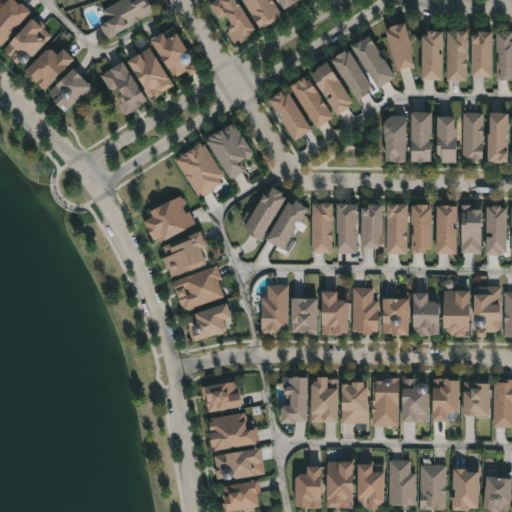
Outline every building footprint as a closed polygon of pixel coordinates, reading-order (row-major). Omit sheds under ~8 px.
[(0,9),(7,0),(13,0),(19,5),(21,3),(31,12),(1,47),(0,46),(0,9)] [(119,0),(148,0),(155,12),(106,39),(98,24),(106,20),(101,10),(119,0)] [(236,0),(258,32),(242,44),(240,40),(236,43),(209,4),(215,0),(236,0)] [(269,25),(262,30),(242,0),(273,0),(283,15),(269,25)] [(300,0),(299,1),(298,0),(296,0),(285,8),(278,0),(300,0)] [(35,19),(40,24),(41,22),(45,26),(44,28),(46,30),(45,31),(51,36),(47,41),(50,44),(29,67),(23,62),(20,65),(3,50),(10,42),(12,44),(35,19)] [(412,65),(395,70),(383,29),(388,27),(387,26),(403,21),(412,52),(409,53),(412,65)] [(173,28),(178,36),(182,34),(198,62),(195,64),(199,71),(191,76),(189,71),(176,79),(155,42),(166,35),(165,32),(173,28)] [(433,29),(441,30),(441,48),(436,48),(437,53),(441,53),(441,79),(419,79),(418,34),(425,34),(425,29),(433,29)] [(466,30),(467,81),(447,81),(447,30),(466,30)] [(483,30),(490,31),(490,61),(493,61),(493,77),(484,77),(484,74),(469,74),(469,42),(468,42),(468,33),(477,33),(477,30),(483,30)] [(511,30),(511,75),(510,75),(510,79),(496,79),(495,31),(511,30)] [(377,53),(380,57),(382,57),(393,76),(380,85),(381,87),(378,89),(365,69),(363,70),(348,45),(367,33),(379,52),(377,53)] [(149,47),(173,85),(152,99),(127,61),(149,47)] [(341,48),(343,52),(346,49),(369,84),(365,87),(368,92),(357,100),(341,74),(339,76),(328,59),(334,56),(332,54),(341,48)] [(66,50),(77,61),(53,85),(51,84),(45,90),(33,79),(35,77),(30,71),(50,50),(56,50),(61,56),(66,50)] [(123,61),(148,101),(126,115),(101,75),(123,61)] [(324,61),(351,101),(347,104),(349,107),(335,116),(324,99),(326,97),(325,94),(322,96),(308,74),(313,71),(312,69),(324,61)] [(77,70),(93,88),(67,112),(48,93),(58,84),(60,86),(77,70)] [(302,77),(304,81),(309,78),(334,118),(316,129),(289,85),(302,77)] [(277,89),(281,94),(285,91),(310,130),(293,141),(266,99),(271,96),(270,93),(277,89)] [(430,111),(427,161),(407,160),(409,110),(430,111)] [(499,111),(506,112),(506,133),(504,133),(506,152),(504,152),(504,161),(499,161),(499,163),(490,163),(490,162),(486,162),(486,120),(488,120),(488,112),(499,111)] [(485,113),(481,159),(479,158),(477,164),(461,162),(464,112),(485,113)] [(404,115),(403,161),(382,161),(383,139),(381,139),(382,132),(380,132),(381,122),(387,116),(391,116),(391,114),(404,115)] [(452,115),(452,129),(455,129),(455,137),(453,137),(453,141),(456,141),(456,147),(458,147),(458,159),(454,159),(454,162),(438,162),(438,158),(435,158),(435,151),(433,151),(434,115),(452,115)] [(233,122),(253,153),(245,159),(243,157),(240,159),(246,169),(230,180),(203,140),(206,138),(205,136),(217,128),(218,130),(229,123),(230,124),(233,122)] [(175,159),(202,142),(228,183),(200,200),(175,159)] [(279,195),(283,197),(273,214),(275,215),(260,241),(244,232),(245,230),(241,227),(244,222),(240,220),(246,210),(249,213),(259,194),(263,196),(269,185),(280,192),(279,195)] [(185,208),(189,215),(191,214),(197,223),(161,243),(159,238),(154,242),(143,223),(152,218),(149,213),(181,195),(188,207),(185,208)] [(299,204),(305,207),(296,223),(293,221),(290,226),(293,227),(281,250),(263,240),(284,201),(290,204),(293,198),(300,202),(299,204)] [(344,202),(355,203),(355,224),(353,224),(353,232),(355,232),(355,252),(335,253),(334,203),(344,202)] [(331,203),(331,218),(333,219),(332,254),(311,254),(313,203),(331,203)] [(372,203),(380,204),(380,235),(377,235),(376,248),(358,248),(359,215),(357,215),(357,208),(366,208),(366,203),(372,203)] [(407,255),(387,254),(387,204),(407,204),(407,255)] [(426,204),(426,207),(430,207),(430,248),(424,248),(424,253),(411,252),(411,245),(409,245),(409,205),(426,204)] [(498,204),(498,207),(506,207),(504,253),(500,253),(500,256),(483,256),(484,236),(489,236),(489,232),(484,232),(485,205),(498,204)] [(448,205),(455,206),(455,222),(452,222),(452,229),(456,229),(455,254),(434,254),(435,205),(448,205)] [(470,205),(470,209),(480,209),(482,254),(461,253),(460,212),(461,212),(461,205),(470,205)] [(209,247),(202,249),(208,264),(173,278),(169,269),(167,270),(163,259),(168,257),(164,247),(203,232),(209,247)] [(225,298),(184,313),(172,282),(217,265),(222,278),(218,280),(225,298)] [(289,285),(287,330),(285,330),(285,332),(274,332),(274,334),(262,334),(262,330),(260,330),(262,298),(268,298),(268,285),(276,286),(276,284),(289,285)] [(501,287),(501,333),(486,333),(486,337),(475,336),(476,327),(472,327),(473,295),(478,295),(478,287),(501,287)] [(374,288),(374,300),(379,300),(379,331),(352,332),(353,288),(374,288)] [(511,291),(511,336),(503,336),(504,291),(511,291)] [(350,306),(349,335),(324,335),(325,327),(322,327),(323,292),(338,293),(338,301),(345,301),(345,305),(350,306)] [(471,292),(471,333),(466,332),(466,338),(455,338),(451,336),(445,329),(445,292),(471,292)] [(429,294),(429,303),(437,303),(440,307),(440,336),(420,338),(414,334),(415,294),(429,294)] [(319,332),(319,338),(310,338),(310,335),(293,334),(293,324),(292,324),(292,299),(319,300),(318,332),(319,332)] [(410,300),(409,337),(393,337),(383,334),(384,299),(410,300)] [(224,321),(226,328),(229,328),(231,334),(196,343),(189,318),(196,316),(195,314),(228,304),(233,319),(224,321)] [(356,377),(356,379),(368,379),(368,424),(342,424),(343,384),(346,384),(346,377),(356,377)] [(308,378),(308,423),(296,422),(296,425),(282,425),(282,406),(289,406),(289,396),(285,396),(286,378),(308,378)] [(398,426),(372,425),(373,380),(382,381),(382,378),(398,378),(398,426)] [(339,379),(338,423),(311,423),(312,379),(339,379)] [(426,379),(426,384),(429,384),(429,396),(430,396),(429,416),(428,416),(428,424),(402,423),(403,380),(426,379)] [(460,381),(459,412),(455,414),(447,414),(447,422),(432,422),(433,387),(436,387),(436,379),(460,381)] [(511,379),(511,426),(494,426),(495,383),(504,383),(504,379),(511,379)] [(241,406),(205,412),(201,386),(237,381),(241,406)] [(473,381),(473,383),(490,383),(490,416),(463,416),(464,391),(467,391),(467,381),(473,381)] [(244,413),(244,416),(247,415),(249,423),(246,423),(247,428),(257,426),(260,442),(210,451),(206,433),(210,432),(208,422),(209,422),(208,419),(244,413)] [(258,449),(258,451),(262,450),(266,475),(237,481),(218,481),(216,471),(217,470),(215,457),(258,449)] [(385,506),(378,506),(378,511),(369,511),(369,508),(363,509),(358,505),(359,461),(373,461),(373,465),(385,465),(385,506)] [(416,473),(416,505),(389,505),(390,461),(410,461),(410,473),(416,473)] [(354,462),(353,509),(327,508),(328,462),(354,462)] [(447,465),(446,510),(420,510),(421,465),(447,465)] [(481,467),(480,509),(472,508),(472,511),(452,510),(453,497),(455,497),(455,490),(453,490),(454,470),(470,471),(470,466),(481,467)] [(321,468),(321,501),(322,501),(322,509),(295,509),(295,476),(306,476),(306,468),(321,468)] [(511,502),(511,509),(511,511),(490,511),(491,510),(484,509),(488,471),(499,473),(498,479),(511,480),(511,495),(511,502)] [(258,481),(261,493),(256,494),(258,508),(234,511),(222,511),(220,497),(223,497),(221,487),(258,481)]
